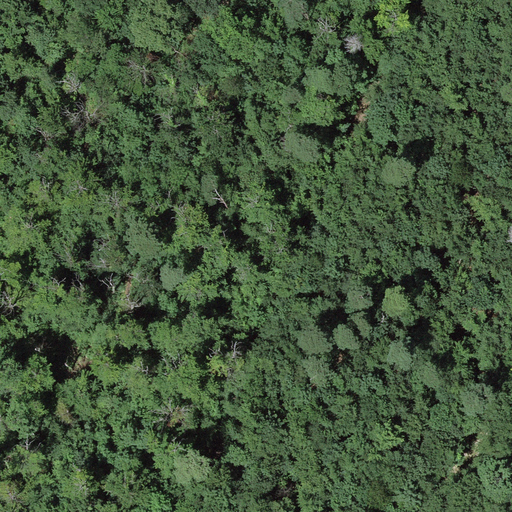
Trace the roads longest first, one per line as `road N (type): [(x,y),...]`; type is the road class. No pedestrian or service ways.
road 1 (track): [(182,511),(288,304),(382,80),(427,0)]
road 2 (track): [(428,511),(511,413)]
